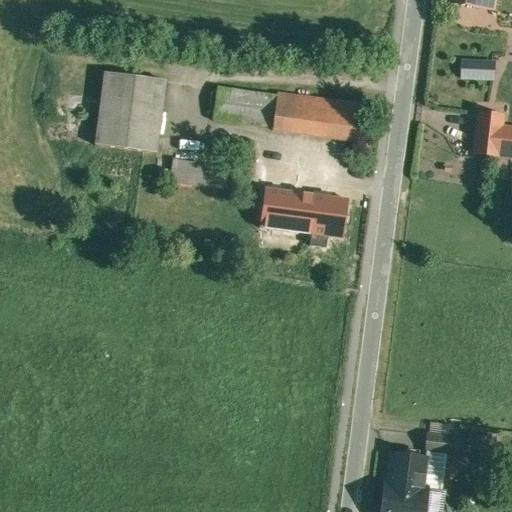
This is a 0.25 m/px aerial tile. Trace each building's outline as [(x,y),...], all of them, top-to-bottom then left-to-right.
[(461,62),(460,80),(495,82),(496,64),(461,62)] [(165,82),(106,74),(99,119),(100,119),(96,146),(156,154),(160,127),(159,127),(165,82)] [(277,97),(218,89),(214,120),(273,128),(272,131),(355,142),(360,106),(277,95),(277,97)] [(503,117),(478,115),(474,154),(511,158),(511,128),(502,128),(503,117)] [(202,164),(173,160),(170,183),(199,186),(202,164)] [(507,163),(496,161),(494,174),(505,175),(507,163)] [(230,168),(202,164),(199,186),(227,190),(230,168)] [(316,196),(315,196),(315,197),(281,192),(281,191),(280,191),(280,193),(268,191),(268,190),(267,190),(267,191),(266,190),(261,229),(342,241),(348,202),(332,200),(332,199),(332,198),(331,200),(315,198),(316,196)] [(479,442),(428,436),(425,458),(426,458),(427,451),(478,457),(479,442)] [(425,458),(392,454),(388,484),(423,489),(425,471),(426,458),(425,458)] [(443,473),(425,471),(423,489),(441,491),(443,473)] [(388,484),(386,484),(386,485),(386,486),(382,511),(423,511),(424,511),(428,508),(430,497),(426,492),(427,490),(446,493),(447,492),(441,491),(423,489),(388,484)]
